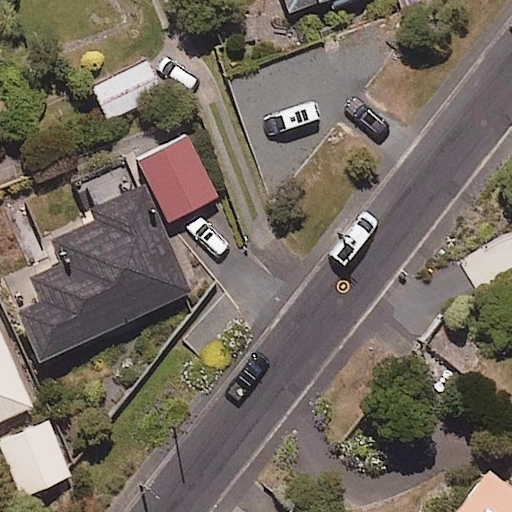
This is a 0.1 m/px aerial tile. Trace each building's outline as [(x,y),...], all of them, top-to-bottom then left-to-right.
[(280,0),(287,20),(351,0),(280,0)] [(163,95),(146,62),(91,89),(108,123),(163,95)] [(217,199),(185,139),(138,164),(169,224),(217,199)] [(192,294),(147,200),(54,245),(65,268),(28,286),(39,309),(16,320),(39,367),(192,294)] [(0,421),(31,408),(0,337),(0,421)] [(71,479),(44,421),(0,441),(0,451),(23,501),(71,479)] [(511,511),(511,475),(496,464),(459,511),(511,511)]
